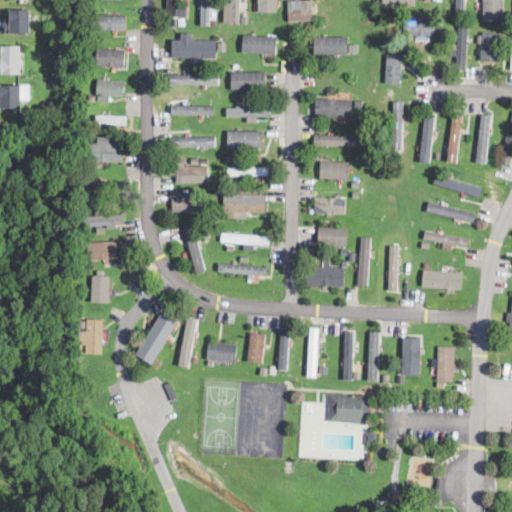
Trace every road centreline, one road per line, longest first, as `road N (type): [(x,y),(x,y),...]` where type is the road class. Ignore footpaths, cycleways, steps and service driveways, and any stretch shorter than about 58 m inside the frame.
road 1 (residential): [(481,316),(251,307),(207,297),(173,277),(153,221),(150,0)]
road 2 (residential): [(511,210),(481,316),(477,511)]
road 3 (residential): [(182,511),(130,391),(123,351),(129,324),(173,277)]
road 4 (residential): [(294,312),(293,76)]
